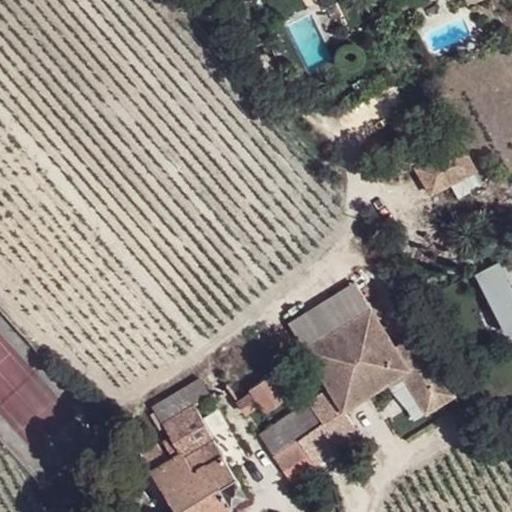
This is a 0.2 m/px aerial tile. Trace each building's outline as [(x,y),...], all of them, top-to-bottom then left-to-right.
[(234,0),(214,0),(221,11),(236,1),(234,0)] [(465,144),(422,166),(437,193),(455,183),(479,171),(465,144)] [(479,171),(455,183),(463,198),(486,186),(479,171)] [(511,283),(499,259),(475,271),(498,314),(500,313),(508,328),(511,326),(511,283)] [(293,321),(308,346),(375,307),(359,281),(293,321)] [(375,307),(308,346),(344,407),(343,409),(370,393),(403,373),(428,413),(458,396),(419,333),(399,345),(375,307)] [(294,406),(308,397),(288,366),(277,373),(275,371),(251,388),(254,391),(239,401),(247,413),(262,402),(268,409),(286,396),(294,406)] [(153,405),(164,423),(196,404),(212,394),(201,376),(153,405)] [(310,455),(335,437),(333,433),(311,401),(262,434),(287,469),(288,469),(310,455)] [(196,404),(164,423),(172,436),(163,441),(173,458),(169,460),(152,470),(170,498),(162,503),(167,511),(222,511),(233,506),(232,503),(248,494),(196,404)] [(316,464),(310,455),(288,469),(294,478),(316,464)] [(139,484),(124,496),(134,510),(149,497),(139,484)]
